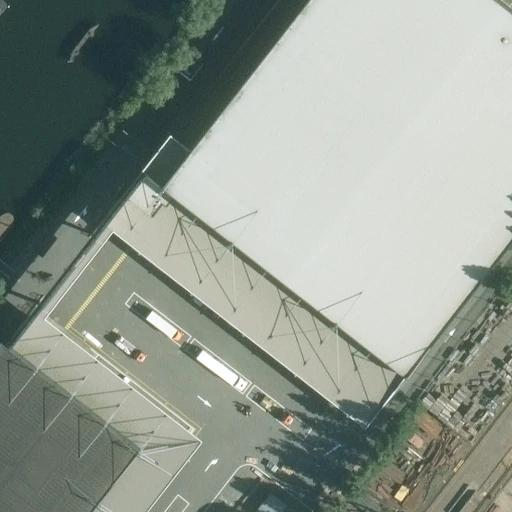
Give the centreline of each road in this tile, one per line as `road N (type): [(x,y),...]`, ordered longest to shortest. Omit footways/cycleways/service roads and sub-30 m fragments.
road 1 (unknown): [(255,410),(342,470),(511,248)]
road 2 (unknown): [(255,410),(44,248),(0,307)]
road 3 (unclassified): [(248,0),(90,203)]
road 4 (unknown): [(142,136),(180,129),(310,0)]
road 5 (unknown): [(180,511),(255,410)]
